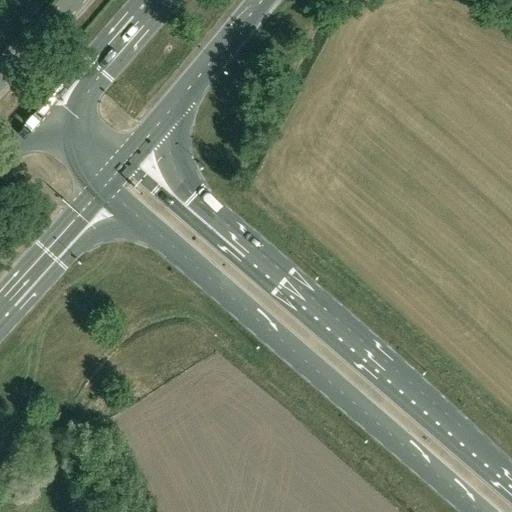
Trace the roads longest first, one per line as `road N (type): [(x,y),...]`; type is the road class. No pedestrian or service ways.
road 1 (primary): [(511,488),(129,158)]
road 2 (primary): [(105,186),(476,511)]
road 3 (primary): [(129,158),(261,0)]
road 4 (primary): [(0,304),(105,186)]
road 5 (primary): [(148,0),(47,113)]
